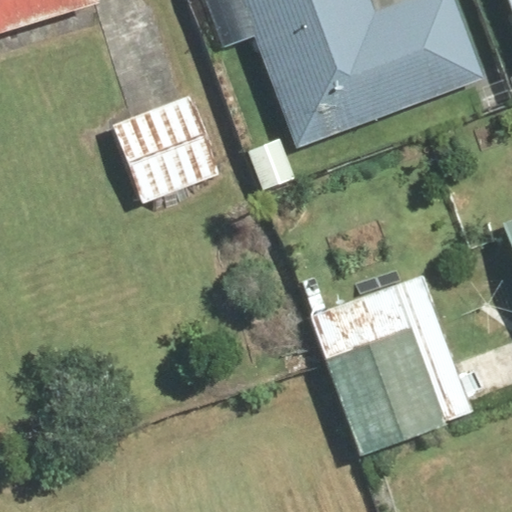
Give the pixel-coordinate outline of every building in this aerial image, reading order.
[(0,0),(0,32),(93,4),(92,0),(0,0)] [(291,151),(477,83),(446,0),(393,0),(364,11),(360,0),(198,0),(217,49),(250,37),(291,151)] [(511,0),(502,0),(511,25),(511,0)] [(201,97),(112,124),(138,207),(227,180),(201,97)] [(511,218),(501,222),(511,254),(511,218)] [(418,280),(306,319),(358,466),(470,427),(418,280)]
